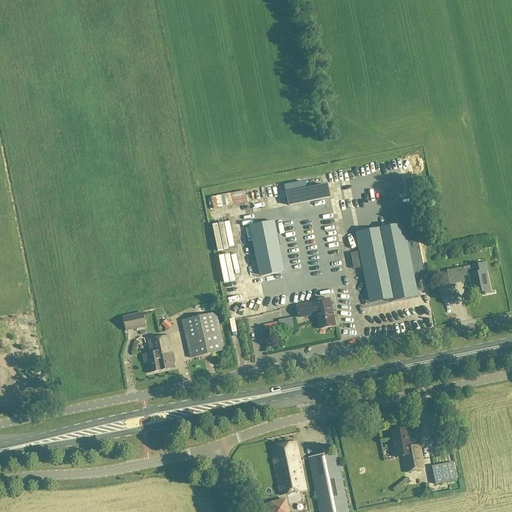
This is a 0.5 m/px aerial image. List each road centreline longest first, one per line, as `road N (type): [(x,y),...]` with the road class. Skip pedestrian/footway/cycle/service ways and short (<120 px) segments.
road 1 (unclassified): [(0,426),(511,321)]
road 2 (unclassified): [(216,448),(307,419),(511,376)]
road 3 (primary): [(280,393),(163,408),(7,449)]
road 4 (primary): [(7,449),(125,433),(280,393)]
road 5 (primary): [(280,393),(511,344)]
road 6 (unclassified): [(0,482),(110,472),(216,448)]
road 7 (unknown): [(338,227),(358,352)]
